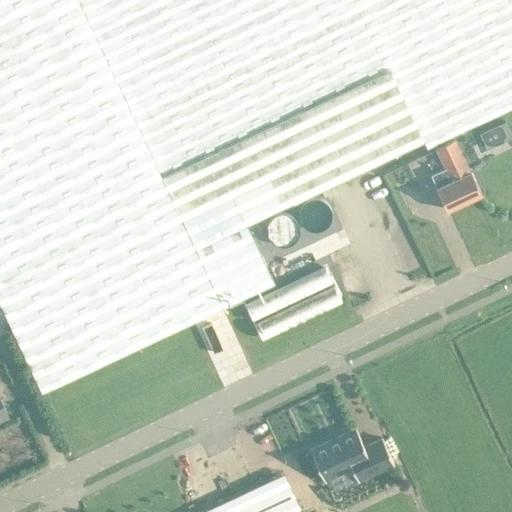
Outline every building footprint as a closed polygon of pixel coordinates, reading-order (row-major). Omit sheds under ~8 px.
[(511,0),(0,0),(0,292),(43,383),(274,273),(247,215),(425,132),(428,139),(511,99),(511,0)] [(437,141),(446,159),(431,166),(448,202),(482,185),(472,163),(470,164),(456,132),(437,141)] [(0,389),(0,412),(9,409),(0,389)] [(356,420),(311,441),(325,472),(352,459),(358,471),(394,454),(383,429),(364,437),(356,420)] [(305,511),(299,499),(283,465),(182,511),(305,511)]
